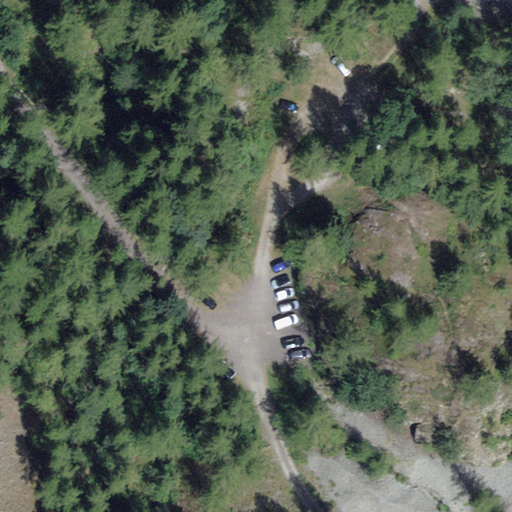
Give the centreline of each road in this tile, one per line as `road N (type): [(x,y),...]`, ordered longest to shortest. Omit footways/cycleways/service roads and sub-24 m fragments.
road 1 (track): [(249,354),(166,298),(0,69)]
road 2 (unclassified): [(318,511),(249,354)]
